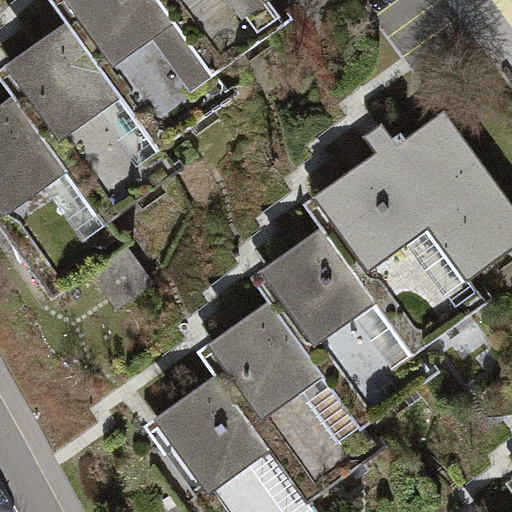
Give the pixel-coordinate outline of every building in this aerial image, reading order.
[(157,0),(50,0),(66,22),(105,76),(176,24),(212,74),(281,25),(268,4),(265,0),(168,0),(161,5),(157,0)] [(66,22),(0,69),(0,77),(12,93),(53,151),(122,103),(157,153),(231,101),(212,74),(176,24),(105,76),(66,22)] [(12,93),(0,101),(0,212),(71,163),(109,216),(172,171),(157,153),(122,103),(53,151),(12,93)] [(511,257),(511,201),(443,105),(399,136),(385,117),(360,134),(372,152),(300,203),(318,228),(355,280),(421,233),(463,292),(511,257)] [(0,212),(0,236),(46,307),(128,253),(109,216),(71,163),(0,212)] [(318,228),(246,281),(305,361),(370,313),(406,362),(479,309),(463,292),(421,233),(355,280),(318,228)] [(263,310),(207,351),(212,357),(255,417),(322,369),(359,420),(415,379),(406,362),(370,313),(305,361),(263,310)] [(212,357),(122,418),(180,503),(269,443),(308,499),(377,452),(359,420),(322,369),(255,417),(212,357)] [(180,503),(186,511),(316,511),(308,499),(269,443),(180,503)]
